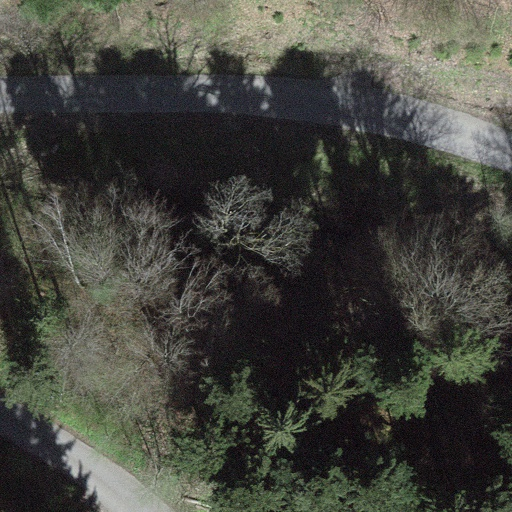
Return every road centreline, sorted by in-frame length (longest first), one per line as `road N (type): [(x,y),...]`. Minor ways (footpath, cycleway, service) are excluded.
road 1 (unclassified): [(0,98),(274,93),(373,107),(511,157)]
road 2 (unclassified): [(140,511),(98,472),(0,416)]
